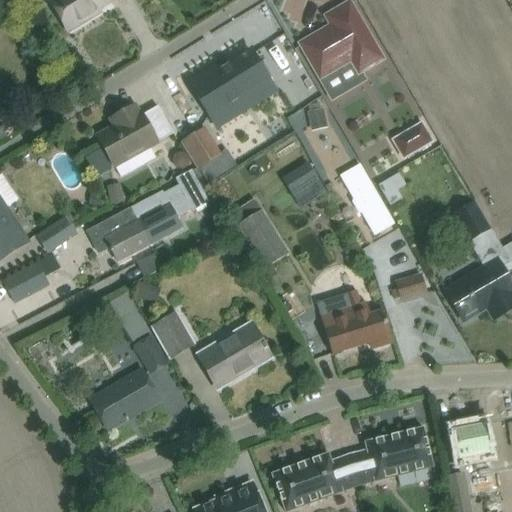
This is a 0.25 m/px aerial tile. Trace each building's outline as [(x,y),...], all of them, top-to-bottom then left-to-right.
[(62,14),(72,30),(90,19),(88,16),(112,2),(110,0),(48,0),(58,16),(62,14)] [(349,3),(333,12),(325,17),(331,26),(300,45),(310,62),(319,79),(351,61),(358,74),(382,60),(349,3)] [(220,116),(271,85),(251,51),(219,71),(216,67),(189,83),(195,94),(193,95),(206,117),(217,110),(220,116)] [(135,106),(120,114),(110,120),(114,127),(96,137),(114,168),(158,144),(140,112),(139,113),(135,106)] [(309,112),(307,113),(311,132),(327,128),(323,109),(321,110),(309,112)] [(382,119),(389,129),(404,119),(397,109),(382,119)] [(434,143),(422,122),(390,140),(402,161),(434,143)] [(205,126),(180,142),(198,171),(223,155),(205,126)] [(389,126),(373,126),(373,149),(389,149),(389,126)] [(101,149),(84,158),(95,178),(112,169),(101,149)] [(292,198),(319,181),(307,162),(280,179),(292,198)] [(374,236),(394,224),(360,165),(340,176),(353,199),(352,202),(359,213),(361,214),(374,236)] [(162,193),(130,209),(150,246),(181,229),(176,219),(192,210),(193,212),(209,203),(192,171),(175,179),(179,186),(163,194),(162,193)] [(0,260),(27,243),(5,209),(18,200),(1,175),(0,176),(0,260)] [(121,188),(107,192),(111,206),(124,202),(121,188)] [(89,194),(88,206),(102,207),(103,195),(89,194)] [(449,208),(484,269),(445,291),(463,322),(496,303),(503,314),(511,308),(511,286),(505,275),(501,268),(510,263),(490,228),(489,229),(469,195),(449,208)] [(230,215),(254,253),(264,269),(288,255),(254,200),(230,215)] [(150,246),(130,209),(87,232),(99,255),(108,249),(110,253),(112,252),(118,263),(150,246)] [(77,233),(67,219),(38,238),(47,252),(77,233)] [(215,221),(205,226),(213,239),(222,234),(215,221)] [(14,304),(50,286),(45,276),(60,269),(53,256),(3,282),(14,304)] [(273,269),(265,273),(274,287),(281,283),(273,269)] [(421,275),(396,283),(398,290),(392,291),(395,301),(400,299),(401,300),(426,293),(421,275)] [(137,283),(134,299),(147,301),(150,285),(137,283)] [(316,305),(331,354),(388,336),(381,313),(369,316),(366,304),(360,306),(356,293),(316,305)] [(126,294),(108,304),(131,343),(149,333),(126,294)] [(174,313),(151,327),(170,358),(192,345),(174,313)] [(197,356),(208,373),(218,390),(271,359),(266,350),(267,349),(252,324),(197,356)] [(150,336),(134,345),(151,374),(167,365),(150,336)] [(107,391),(90,402),(107,430),(125,420),(126,422),(128,421),(127,419),(159,400),(142,371),(107,391)] [(491,468),(482,425),(454,431),(460,461),(477,458),(479,471),(491,468)] [(348,456),(358,486),(374,482),(376,482),(376,481),(431,468),(433,468),(432,466),(423,430),(423,428),(421,429),(366,443),(365,443),(365,445),(365,444),(367,451),(348,456)] [(342,492),(358,486),(348,456),(331,462),(328,456),(329,456),(328,454),(327,455),(273,475),(273,474),(272,475),(272,476),(273,476),(285,511),(287,511),(340,492),(341,493),(342,492)] [(453,511),(470,511),(463,476),(447,479),(453,511)] [(263,511),(252,484),(251,485),(232,493),(233,496),(196,511),(194,511),(263,511)]
